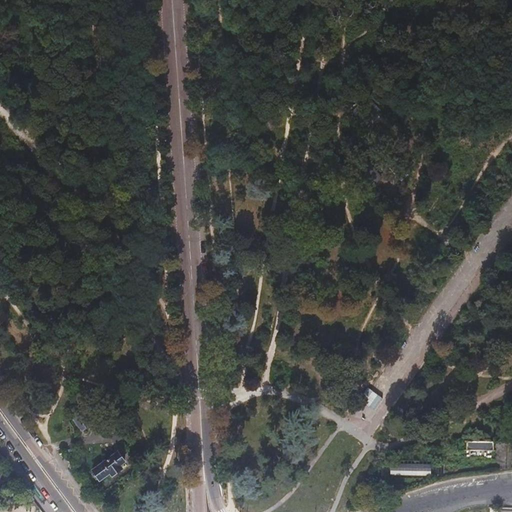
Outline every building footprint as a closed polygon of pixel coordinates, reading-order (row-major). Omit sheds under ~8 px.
[(362,147),(378,127),(372,122),(356,141),(362,147)] [(408,175),(383,152),(378,157),(403,181),(408,175)] [(382,179),(369,162),(361,169),(374,186),(382,179)] [(74,419),(82,432),(96,423),(87,410),(74,419)] [(493,449),(493,441),(466,441),(466,449),(493,449)] [(91,475),(95,481),(98,479),(99,481),(110,473),(112,477),(122,470),(119,467),(124,464),(117,454),(113,457),(92,471),(94,474),(91,475)] [(445,475),(445,463),(390,462),(390,474),(445,475)]
